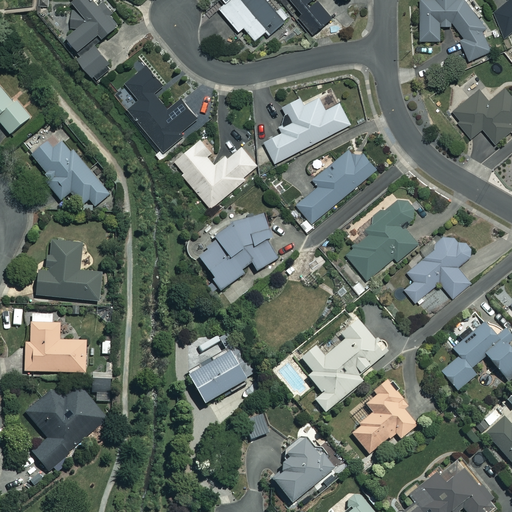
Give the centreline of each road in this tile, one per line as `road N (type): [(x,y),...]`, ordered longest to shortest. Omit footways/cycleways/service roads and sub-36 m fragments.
road 1 (residential): [(385,46),(227,72),(192,55),(175,12)]
road 2 (residential): [(385,46),(393,108),(414,143),(511,209)]
